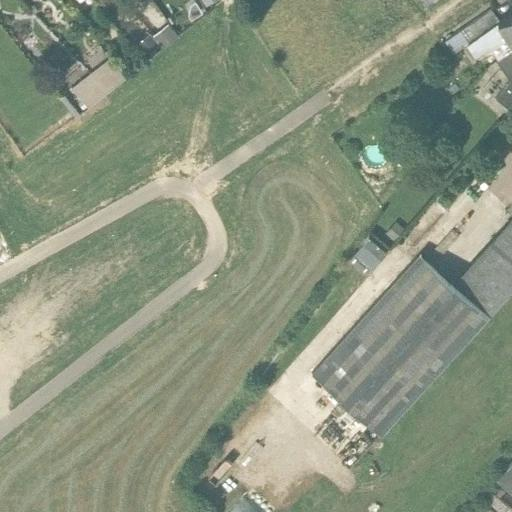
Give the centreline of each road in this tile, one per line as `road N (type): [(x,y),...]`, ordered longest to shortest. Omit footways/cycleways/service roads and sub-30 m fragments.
road 1 (residential): [(0,431),(213,261),(214,227),(189,190)]
road 2 (residential): [(189,190),(156,188),(0,275)]
